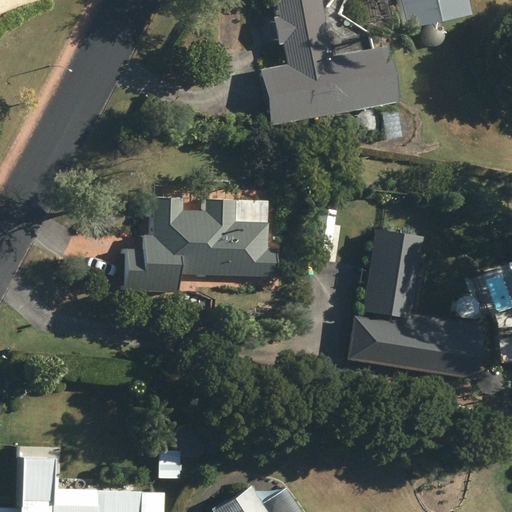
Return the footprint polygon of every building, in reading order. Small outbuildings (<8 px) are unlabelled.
[(385,45),(329,55),(319,0),(274,0),(278,16),(272,17),(277,42),(282,41),(286,65),(260,70),(270,124),(395,101),(385,45)] [(400,0),(406,26),(468,13),(465,0),(400,0)] [(396,110),(380,114),(385,139),(401,136),(396,110)] [(266,212),(266,200),(151,197),(150,236),(142,236),(142,250),(124,250),(124,290),(177,291),(177,273),(273,275),(273,249),(267,249),(268,212),(266,212)] [(336,213),(316,209),(308,248),(328,252),(336,213)] [(427,254),(417,253),(420,237),(375,230),(363,310),(396,315),(395,323),(352,317),(346,358),(473,378),(481,325),(409,314),(415,272),(425,273),(427,254)] [(0,511),(138,511),(139,491),(134,491),(134,480),(72,478),(72,476),(68,476),(68,478),(59,478),(60,448),(45,447),(46,441),(33,440),(33,447),(19,446),(17,508),(0,508),(0,511)] [(158,451),(157,478),(177,479),(179,452),(158,451)] [(301,511),(285,487),(261,503),(250,486),(227,502),(225,500),(211,509),(213,511),(301,511)]
